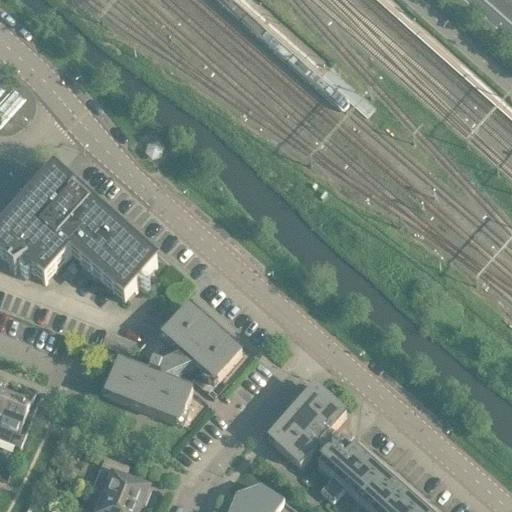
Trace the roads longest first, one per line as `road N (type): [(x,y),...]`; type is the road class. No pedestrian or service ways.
road 1 (tertiary): [(321,344),(67,106)]
road 2 (tertiary): [(511,511),(321,344)]
road 3 (residential): [(192,511),(213,467),(321,344)]
